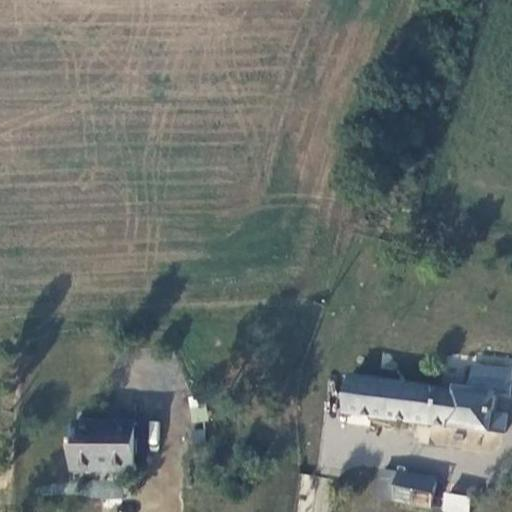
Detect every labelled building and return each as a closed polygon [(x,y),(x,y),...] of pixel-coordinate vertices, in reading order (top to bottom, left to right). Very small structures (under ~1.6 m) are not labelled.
[(465,396),(350,385),(346,421),(499,436),(501,421),(489,420),(491,400),(503,401),(506,372),(468,368),(465,396)] [(209,420),(203,396),(187,400),(192,424),(209,420)] [(139,440),(76,440),(76,483),(115,483),(115,488),(139,487),(139,440)] [(388,478),(385,510),(404,511),(421,511),(424,482),(388,478)] [(496,505),(499,499),(499,497),(496,490),(489,487),(483,489),(482,490),(479,497),(482,505),(489,508),(496,505)] [(460,511),(463,500),(438,495),(434,511),(460,511)]
